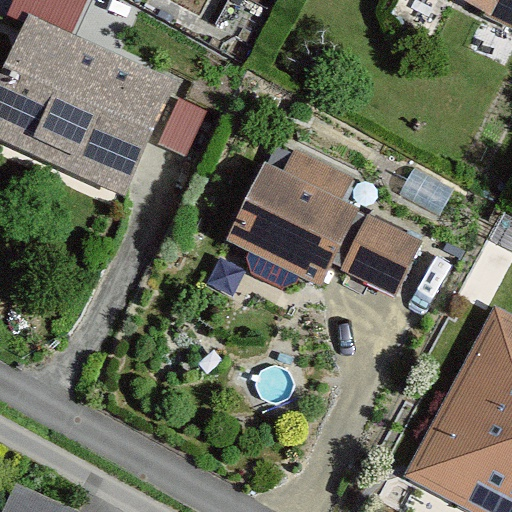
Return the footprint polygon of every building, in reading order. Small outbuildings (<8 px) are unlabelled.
[(28,17),(70,36),(85,0),(13,0),(7,14),(26,22),(28,17)] [(511,0),(463,0),(511,23),(511,0)] [(70,36),(28,17),(26,22),(23,29),(14,48),(0,80),(0,137),(124,193),(174,81),(70,36)] [(186,99),(181,97),(159,145),(175,152),(209,168),(231,120),(186,99)] [(356,179),(296,150),(284,174),(267,166),(230,239),(251,249),(246,259),(250,275),(279,290),(299,283),(302,277),(322,287),(362,207),(346,199),(356,179)] [(422,243),(371,219),(345,275),(396,299),(422,243)] [(511,511),(511,316),(495,307),(405,477),(418,484),(403,511),(511,511)] [(57,511),(15,492),(5,511),(57,511)]
